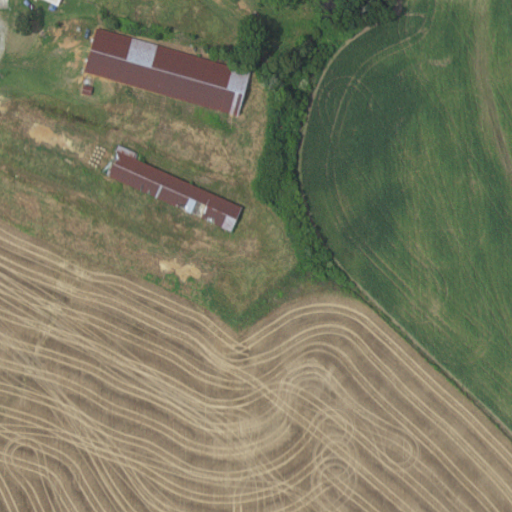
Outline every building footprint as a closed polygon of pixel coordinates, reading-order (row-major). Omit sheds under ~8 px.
[(151,0),(149,26),(138,25),(140,0),(151,0)] [(238,116),(83,72),(95,28),(250,72),(238,116)] [(91,87),(88,95),(80,93),(83,85),(91,87)] [(230,232),(103,174),(116,144),(140,155),(137,161),(241,207),(230,232)] [(0,206),(211,293),(221,268),(0,176),(0,206)]
